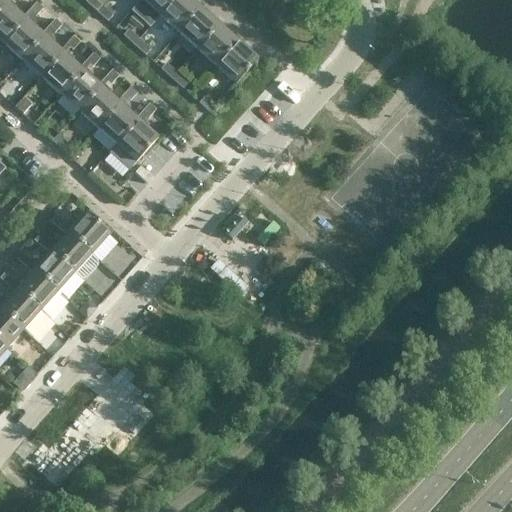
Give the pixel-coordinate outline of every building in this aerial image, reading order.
[(96,12),(101,6),(94,0),(86,0),(85,2),(96,12)] [(141,0),(160,17),(175,0),(141,0)] [(200,10),(189,0),(175,0),(160,17),(179,34),(200,10)] [(5,4),(0,9),(0,43),(2,45),(24,20),(5,4)] [(34,5),(29,11),(36,17),(41,11),(34,5)] [(96,12),(106,22),(112,16),(101,6),(96,12)] [(219,27),(200,10),(179,34),(197,51),(219,27)] [(43,37),(24,20),(2,45),(21,62),(43,37)] [(53,21),(48,27),(54,33),(60,27),(53,21)] [(219,27),(197,51),(216,68),(238,44),(219,27)] [(134,46),(139,40),(128,30),(123,36),(134,46)] [(62,54),(43,37),(21,62),(40,79),(62,54)] [(72,38),(66,44),(73,50),(78,44),(72,38)] [(134,46),(144,56),(150,50),(139,40),(134,46)] [(238,44),(216,68),(235,85),(257,61),(238,44)] [(81,71),(62,54),(40,79),(59,96),(81,71)] [(91,56),(86,62),(92,67),(98,61),(91,56)] [(171,80),(176,74),(165,64),(160,70),(171,80)] [(99,88),(81,71),(59,96),(78,113),(99,88)] [(110,72),(105,78),(111,84),(117,78),(110,72)] [(171,80),(182,90),(187,84),(176,74),(171,80)] [(118,105),(99,88),(78,113),(96,130),(118,105)] [(129,89),(123,95),(130,101),(135,95),(129,89)] [(209,114),(214,108),(203,98),(198,104),(209,114)] [(118,105),(96,130),(91,135),(110,152),(115,146),(137,122),(118,105)] [(148,106),(142,112),(149,118),(154,112),(148,106)] [(137,122),(115,146),(135,164),(156,140),(137,122)] [(30,192),(24,186),(14,198),(20,203),(30,192)] [(65,236),(66,234),(94,259),(97,255),(94,252),(108,237),(84,215),(74,225),(62,221),(56,228),(65,236)] [(50,223),(56,228),(62,221),(56,216),(50,223)] [(66,234),(65,236),(49,253),(74,275),(80,281),(85,280),(97,267),(97,262),(94,259),(66,234)] [(33,241),(39,247),(45,240),(39,235),(33,241)] [(49,253),(33,272),(57,294),(58,293),(60,296),(63,293),(60,291),(74,275),(49,253)] [(16,260),(22,265),(28,259),(22,254),(16,260)] [(33,272),(16,291),(47,320),(64,301),(57,294),(33,272)] [(0,278),(0,280),(4,285),(10,278),(5,273),(0,278)] [(16,291),(0,308),(0,310),(23,332),(31,338),(47,320),(16,291)] [(23,332),(0,310),(0,344),(6,350),(9,353),(11,350),(9,348),(23,332)]
